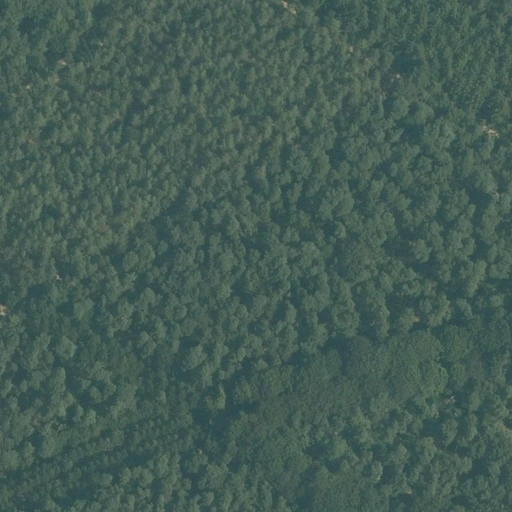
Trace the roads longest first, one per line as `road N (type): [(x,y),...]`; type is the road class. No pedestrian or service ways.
road 1 (unclassified): [(0,509),(104,462),(239,419),(511,361)]
road 2 (track): [(400,76),(0,321)]
road 3 (track): [(0,19),(81,65),(135,0)]
road 4 (track): [(511,140),(363,53)]
